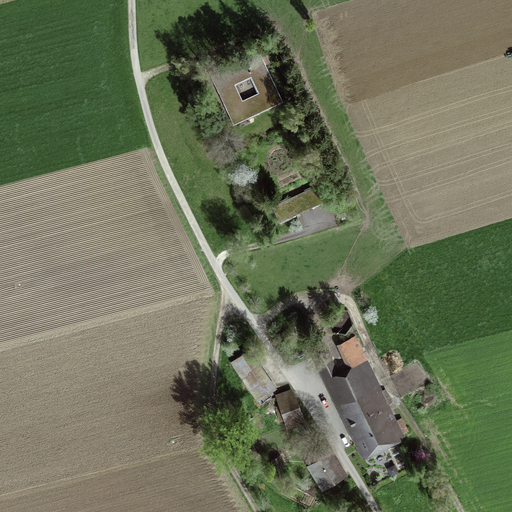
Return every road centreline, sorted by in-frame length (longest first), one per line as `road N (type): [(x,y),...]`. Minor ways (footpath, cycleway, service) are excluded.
road 1 (track): [(251,321),(298,295),(347,294),(387,394),(425,421),(460,511)]
road 2 (track): [(253,511),(208,424),(225,283)]
